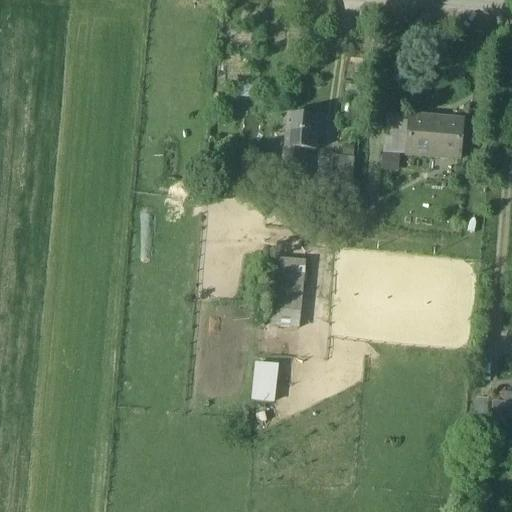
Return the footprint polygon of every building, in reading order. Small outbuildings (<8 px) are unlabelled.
[(362,90),(347,89),(347,104),(362,104),(362,90)] [(316,151),(317,116),(287,114),(284,150),(302,151),(316,151)] [(406,155),(408,119),(384,117),(380,173),(404,174),(406,155)] [(462,123),(408,119),(406,155),(460,159),(462,123)] [(298,219),(302,151),(284,150),(282,178),(269,177),(266,217),(298,219)] [(356,158),(336,156),(333,184),(353,186),(356,158)] [(303,265),(269,262),(263,324),(297,327),(303,265)] [(273,369),(252,367),(250,402),(271,404),(273,369)] [(511,391),(505,391),(500,395),(500,401),(478,399),(476,426),(489,427),(488,437),(493,444),(504,444),(510,439),(511,429),(511,428),(511,391)] [(483,456),(465,454),(464,463),(482,465),(483,456)]
